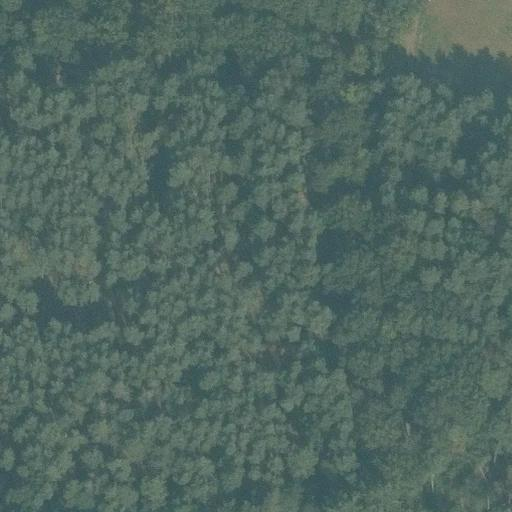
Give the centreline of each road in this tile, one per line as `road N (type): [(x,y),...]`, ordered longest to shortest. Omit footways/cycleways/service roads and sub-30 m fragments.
road 1 (track): [(419,511),(365,144),(375,0)]
road 2 (track): [(0,26),(368,43)]
